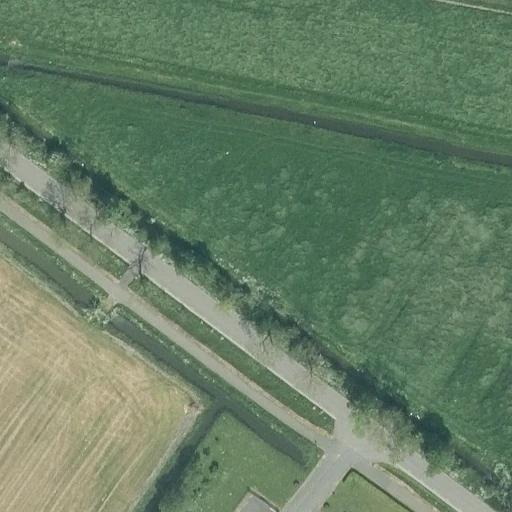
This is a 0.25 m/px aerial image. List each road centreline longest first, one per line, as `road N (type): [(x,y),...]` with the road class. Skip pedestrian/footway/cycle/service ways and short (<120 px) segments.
road 1 (tertiary): [(363,426),(0,152)]
road 2 (tertiary): [(477,511),(363,426)]
